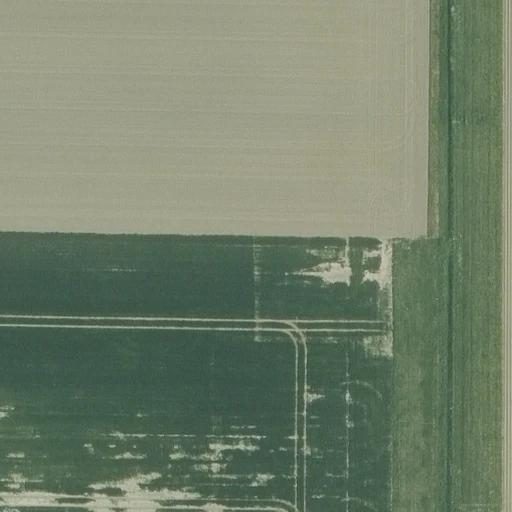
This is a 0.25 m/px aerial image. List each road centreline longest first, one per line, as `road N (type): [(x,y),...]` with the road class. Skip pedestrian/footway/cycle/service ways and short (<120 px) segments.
road 1 (track): [(466,511),(466,0)]
road 2 (track): [(427,511),(429,233)]
